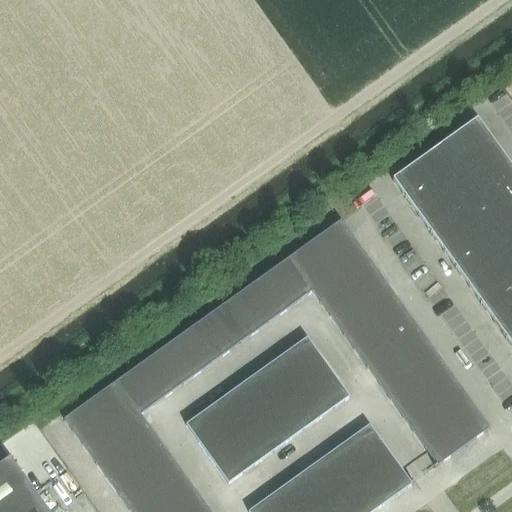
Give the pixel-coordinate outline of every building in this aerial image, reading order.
[(489,95),(504,123),(511,118),(511,109),(501,89),(489,95)] [(511,172),(476,122),(392,183),(511,350),(511,172)] [(63,422),(127,511),(206,511),(139,417),(311,294),(437,468),(489,431),(340,223),(63,422)] [(306,341),(185,428),(227,486),(348,399),(306,341)] [(369,428),(252,511),(375,511),(411,487),(369,428)] [(46,511),(9,459),(0,465),(0,511),(46,511)]
